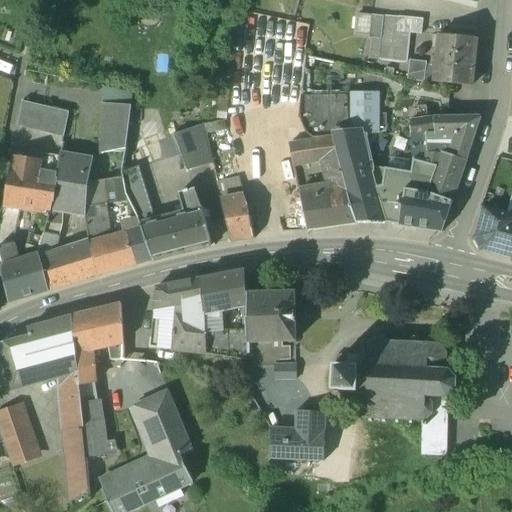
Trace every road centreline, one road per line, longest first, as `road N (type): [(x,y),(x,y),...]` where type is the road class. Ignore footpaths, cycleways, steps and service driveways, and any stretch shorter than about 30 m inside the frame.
road 1 (secondary): [(445,269),(287,253),(210,261),(144,275),(0,326)]
road 2 (residential): [(505,0),(497,118),(445,269)]
